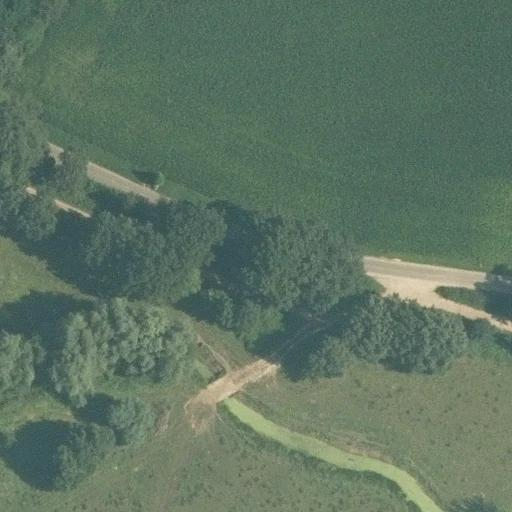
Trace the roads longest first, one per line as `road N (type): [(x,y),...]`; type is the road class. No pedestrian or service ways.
road 1 (track): [(511,325),(395,295),(345,321),(291,316),(0,177)]
road 2 (unclassified): [(511,285),(279,254),(0,130)]
